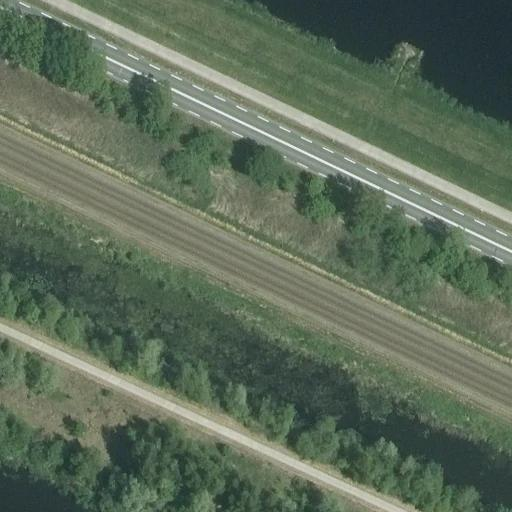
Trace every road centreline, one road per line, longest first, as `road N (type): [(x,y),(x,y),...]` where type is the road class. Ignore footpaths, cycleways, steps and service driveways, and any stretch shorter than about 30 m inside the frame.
road 1 (tertiary): [(511,254),(0,11)]
road 2 (track): [(168,0),(511,163)]
